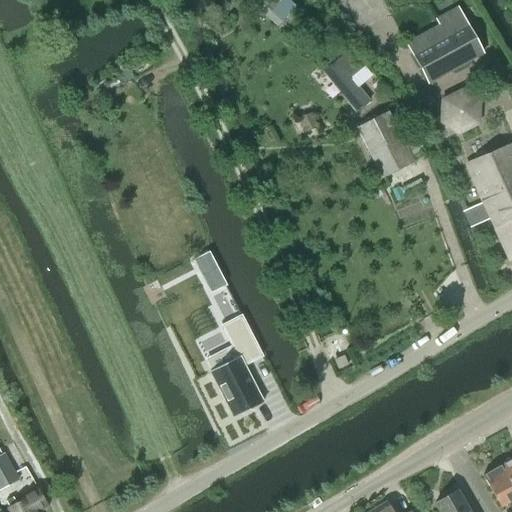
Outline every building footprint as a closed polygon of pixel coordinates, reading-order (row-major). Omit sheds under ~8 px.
[(466,25),(411,55),(427,83),(481,54),(466,25)] [(337,62),(322,74),(355,115),(370,103),(337,62)] [(127,67),(116,72),(119,82),(131,77),(127,67)] [(460,134),(479,124),(480,102),(461,90),(442,100),(441,122),(460,134)] [(356,128),(381,178),(413,162),(388,112),(356,128)] [(297,119),(303,132),(316,126),(311,113),(297,119)] [(511,145),(511,144),(464,164),(473,188),(453,197),(468,227),(489,218),(508,259),(511,257),(511,145)] [(208,254),(193,261),(199,272),(210,293),(224,286),(214,266),(214,265),(208,254)] [(210,372),(209,372),(233,418),(262,403),(243,366),(261,357),(259,354),(240,317),(218,328),(228,347),(234,359),(210,372)] [(345,355),(333,360),(338,371),(350,366),(345,355)] [(0,489),(17,480),(8,465),(3,454),(0,455),(0,489)] [(511,459),(500,466),(511,487),(511,459)] [(511,499),(511,487),(500,466),(481,477),(499,507),(511,499)] [(24,499),(6,509),(7,511),(34,511),(35,511),(45,506),(36,489),(23,497),(24,499)] [(468,511),(457,491),(433,505),(437,511),(468,511)] [(390,511),(384,503),(368,511),(390,511)]
